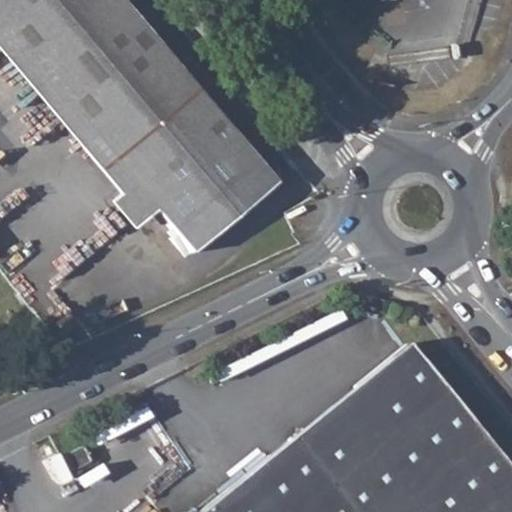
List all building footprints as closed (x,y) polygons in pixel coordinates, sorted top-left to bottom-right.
[(195,90),(119,0),(0,0),(0,26),(93,137),(98,132),(118,155),(195,90)] [(274,183),(195,90),(118,155),(98,132),(93,137),(190,253),(274,183)] [(304,210),(302,206),(286,214),(289,218),(304,210)] [(511,511),(511,486),(465,428),(389,343),(243,468),(275,511),(511,511)] [(81,446),(64,455),(72,470),(89,462),(81,446)] [(275,511),(243,468),(190,511),(275,511)]
